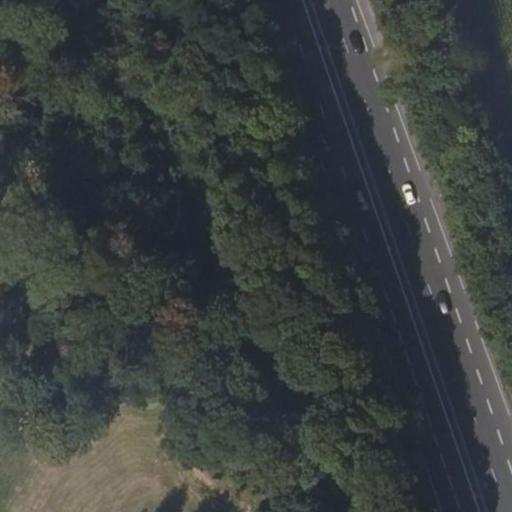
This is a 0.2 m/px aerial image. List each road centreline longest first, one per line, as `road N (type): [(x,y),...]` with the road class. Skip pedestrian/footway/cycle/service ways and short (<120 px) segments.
road 1 (trunk): [(283,0),(461,511)]
road 2 (trunk): [(511,511),(337,0)]
